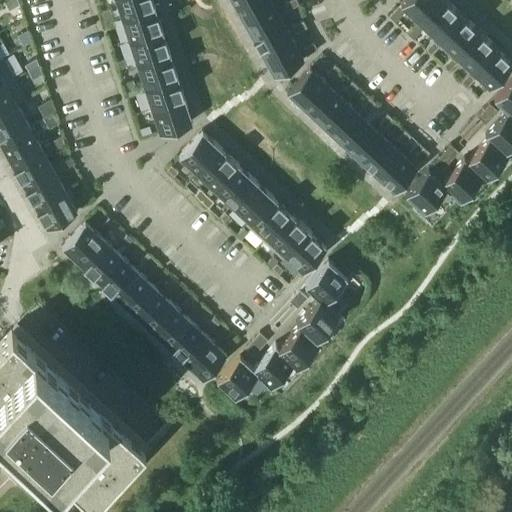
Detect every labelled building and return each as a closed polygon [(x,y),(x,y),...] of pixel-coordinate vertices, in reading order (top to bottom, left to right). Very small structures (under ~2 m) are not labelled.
[(7,0),(5,2),(9,9),(19,3),(17,0),(7,0)] [(154,5),(152,0),(116,0),(122,16),(154,5)] [(231,0),(237,10),(254,0),(231,0)] [(254,0),(237,10),(249,31),(279,14),(271,0),(254,0)] [(289,9),(299,3),(297,0),(288,0),(285,2),(289,9)] [(403,0),(401,3),(419,20),(437,0),(403,0)] [(437,0),(419,20),(437,36),(460,11),(448,0),(437,0)] [(154,5),(122,16),(129,39),(162,28),(154,5)] [(398,6),(390,15),(395,20),(404,11),(398,6)] [(109,9),(102,12),(105,20),(112,18),(109,9)] [(437,36),(454,52),(478,27),(460,11),(437,36)] [(279,14),(249,31),(261,52),(291,35),(279,14)] [(296,32),(307,26),(303,19),(292,24),(296,32)] [(422,28),(416,23),(408,32),(414,37),(422,28)] [(454,52),(472,69),(495,44),(478,27),(454,52)] [(170,51),(162,28),(129,39),(137,62),(170,51)] [(27,29),(16,34),(21,45),(31,40),(27,29)] [(291,35),(261,52),(273,73),(303,57),(291,35)] [(433,39),(425,48),(431,54),(439,45),(433,39)] [(307,54),(317,49),(313,42),(303,47),(307,54)] [(490,86),(511,62),(511,59),(495,44),(472,69),(490,86)] [(170,51),(137,62),(144,85),(177,74),(170,51)] [(0,85),(14,77),(2,56),(0,57),(0,85)] [(448,70),(457,61),(451,56),(443,64),(448,70)] [(24,64),(28,70),(38,64),(36,57),(24,64)] [(123,58),(117,60),(119,67),(126,65),(123,58)] [(326,72),(332,77),(340,69),(335,63),(326,72)] [(42,72),(38,64),(28,70),(32,77),(42,72)] [(328,81),(310,64),(287,89),(305,106),(328,81)] [(474,78),(468,72),(460,81),(466,86),(474,78)] [(185,97),(177,74),(144,85),(152,108),(185,97)] [(0,112),(26,98),(14,77),(0,85),(0,112)] [(508,107),(511,110),(511,77),(495,95),(508,107)] [(344,88),(350,94),(358,85),(352,79),(344,88)] [(123,82),(126,90),(133,88),(130,80),(123,82)] [(328,81),(305,106),(322,123),(346,98),(328,81)] [(361,105),(367,110),(376,101),(370,96),(361,105)] [(192,120),(185,97),(152,108),(159,131),(192,120)] [(26,98),(0,112),(0,140),(29,124),(18,104),(26,99),(26,98)] [(49,98),(37,105),(44,116),(54,111),(55,110),(49,98)] [(363,114),(346,98),(322,123),(340,139),(363,114)] [(483,108),(492,115),(497,109),(489,102),(483,108)] [(489,134),(505,149),(511,141),(511,110),(508,107),(486,131),(489,134)] [(478,113),(486,121),(492,115),(483,108),(478,113)] [(43,117),(49,127),(58,122),(54,111),(44,116),(43,117)] [(385,127),(393,118),(387,112),(379,121),(385,127)] [(363,114),(340,139),(343,142),(358,156),(381,131),(363,114)] [(147,122),(139,125),(142,134),(150,131),(147,122)] [(0,142),(11,162),(41,145),(29,124),(0,140),(0,142)] [(202,128),(178,153),(196,170),(219,145),(202,128)] [(410,134),(405,129),(396,137),(402,143),(410,134)] [(398,147),(381,131),(358,156),(375,172),(398,147)] [(52,139),(56,147),(64,142),(61,134),(52,139)] [(466,158),(482,173),(485,176),(508,152),(505,149),(489,134),(466,158)] [(444,149),(453,157),(458,151),(450,143),(444,149)] [(22,183),(52,166),(41,145),(11,162),(22,183)] [(219,145),(196,170),(213,186),(237,161),(219,145)] [(415,154),(421,160),(429,151),(423,146),(415,154)] [(398,147),(375,172),(393,189),(417,164),(398,147)] [(447,163),(453,157),(444,149),(439,155),(447,163)] [(442,168),(447,163),(439,155),(434,161),(442,168)] [(444,181),(446,183),(460,196),(482,173),(466,158),(463,156),(441,179),(444,181)] [(62,161),(66,167),(73,163),(69,157),(62,161)] [(237,161),(213,186),(231,203),(254,178),(237,161)] [(171,164),(166,168),(173,175),(177,171),(171,164)] [(34,204),(64,187),(52,166),(22,183),(34,204)] [(405,192),(423,208),(446,183),(444,181),(441,179),(428,166),(405,192)] [(254,178),(231,203),(248,219),(272,194),(254,178)] [(198,186),(192,191),(201,200),(207,194),(198,186)] [(76,209),(64,187),(34,204),(46,225),(76,209)] [(91,197),(87,190),(80,194),(84,201),(91,197)] [(213,198),(208,194),(201,201),(206,205),(213,198)] [(263,239),(290,211),(272,194),(248,219),(245,222),(263,239)] [(229,215),(225,211),(219,217),(224,221),(229,215)] [(290,211),(263,239),(282,256),(285,253),(308,228),(290,211)] [(102,223),(108,229),(115,222),(109,216),(102,223)] [(79,261),(102,236),(84,219),(61,244),(79,261)] [(247,230),(243,226),(236,233),(240,237),(247,230)] [(308,228),(285,253),(302,269),(326,244),(308,228)] [(119,240),(125,245),(132,238),(126,233),(119,240)] [(79,261),(97,277),(120,252),(102,236),(79,261)] [(138,269),(120,252),(97,277),(114,294),(138,269)] [(266,262),(271,267),(276,261),(278,260),(273,255),(266,262)] [(328,257),(304,282),(318,295),(318,294),(324,300),(324,299),(346,275),(337,266),(328,257)] [(283,268),(276,261),(271,267),(278,273),(283,268)] [(342,261),(337,266),(346,275),(351,270),(342,261)] [(155,285),(138,269),(114,294),(132,310),(155,285)] [(149,326),(173,301),(155,285),(132,310),(149,326)] [(299,288),(294,294),(302,301),(307,296),(299,289),(299,288)] [(294,294),(289,299),(297,306),(302,301),(294,294)] [(318,295),(295,319),(298,321),(299,321),(315,336),(316,335),(338,311),(324,299),(324,300),(318,294),(318,295)] [(170,424),(36,299),(0,337),(0,420),(93,507),(170,424)] [(167,343),(190,318),(173,301),(149,326),(167,343)] [(214,315),(207,322),(213,327),(220,320),(214,315)] [(167,343),(184,359),(208,334),(190,318),(167,343)] [(277,344),(293,359),(292,360),(295,363),(319,338),(316,335),(315,336),(299,321),(298,321),(277,344)] [(230,344),(237,337),(231,331),(225,339),(230,344)] [(259,331),(254,336),(263,343),(267,338),(265,337),(263,334),(259,331)] [(226,351),(208,334),(184,359),(203,376),(226,351)] [(254,336),(249,341),(258,349),(263,343),(254,336)] [(249,341),(245,346),(245,347),(253,354),(258,349),(249,341)] [(253,365),(252,365),(257,370),(271,383),(292,360),(293,359),(277,344),(275,341),(253,365)] [(257,370),(252,365),(253,365),(240,353),(239,352),(216,377),(235,395),(257,370)] [(511,511),(511,496),(492,511),(511,511)]
